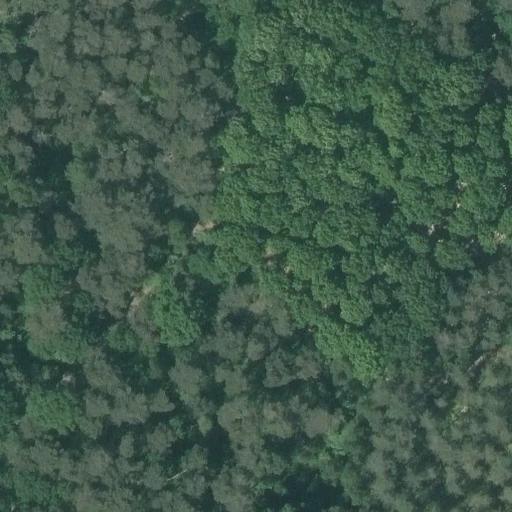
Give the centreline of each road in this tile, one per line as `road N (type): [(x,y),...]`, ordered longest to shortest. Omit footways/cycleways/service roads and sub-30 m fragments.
road 1 (track): [(0,435),(179,249),(215,164),(245,29)]
road 2 (track): [(245,29),(384,50),(511,97)]
